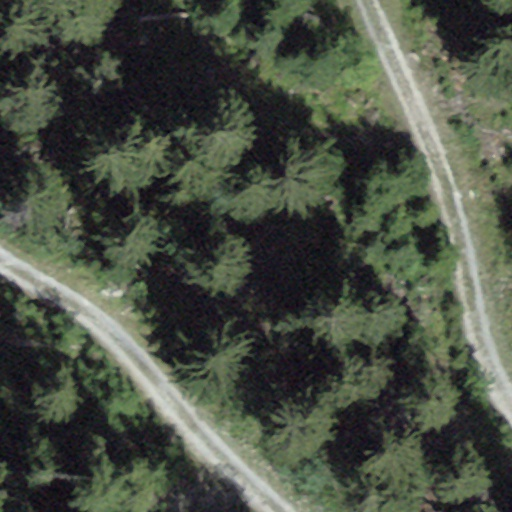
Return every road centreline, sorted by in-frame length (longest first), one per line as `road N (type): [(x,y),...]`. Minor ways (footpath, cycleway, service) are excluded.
road 1 (track): [(511,408),(494,390),(451,222),(365,0)]
road 2 (track): [(284,511),(99,325),(0,264)]
